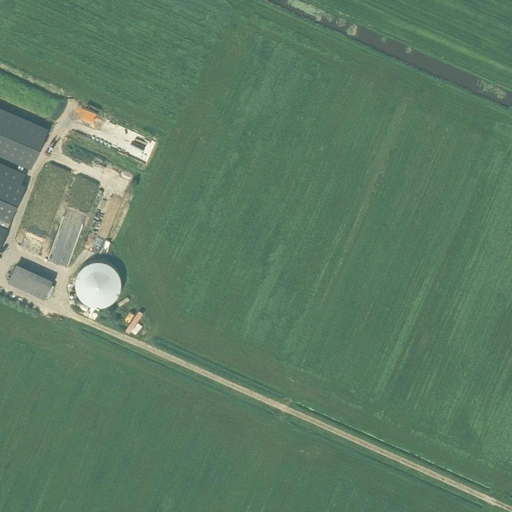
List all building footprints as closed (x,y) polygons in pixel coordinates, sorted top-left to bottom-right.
[(47,128),(0,107),(0,153),(31,167),(47,128)] [(0,245),(7,230),(5,230),(9,221),(25,184),(21,182),(25,173),(0,161),(0,245)] [(76,278),(76,282),(76,286),(77,290),(79,293),(81,297),(82,298),(84,299),(87,302),(90,303),(94,304),(98,305),(100,305),(104,304),(108,303),(111,301),(114,298),(117,295),(119,292),(120,288),(120,286),(121,282),(120,278),(119,275),(118,271),(115,268),(114,266),(111,264),(108,262),(106,261),(102,260),(98,260),(94,260),(90,261),(87,263),(85,264),(82,266),(81,268),(79,271),(77,275),(76,278)] [(8,282),(44,298),(53,279),(16,262),(8,282)] [(131,334),(142,313),(137,310),(126,331),(131,334)]
